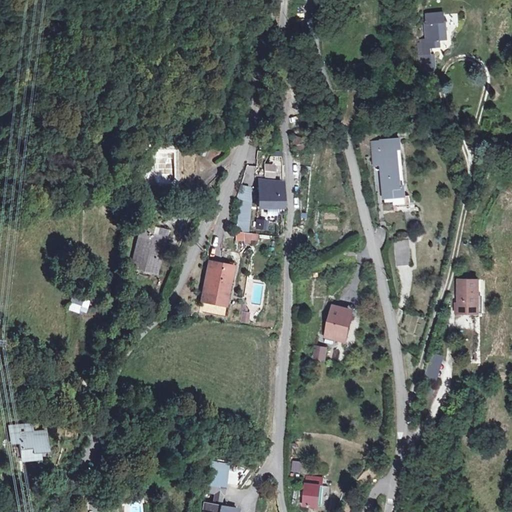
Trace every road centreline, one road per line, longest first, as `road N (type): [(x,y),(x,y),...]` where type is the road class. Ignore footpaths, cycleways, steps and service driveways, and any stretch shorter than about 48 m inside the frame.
road 1 (unclassified): [(276,0),(247,138),(201,272),(166,326),(140,348),(61,511)]
road 2 (residential): [(285,511),(278,472),(293,193),(286,0)]
road 3 (unclassified): [(394,482),(405,404),(396,340),(309,0)]
